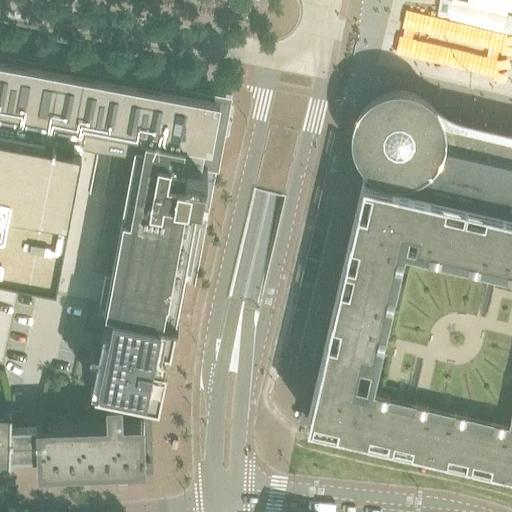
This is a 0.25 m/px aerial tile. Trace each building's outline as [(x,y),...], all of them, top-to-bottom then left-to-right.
[(0,264),(57,275),(83,138),(115,144),(136,148),(114,273),(113,282),(113,283),(109,301),(109,303),(114,304),(177,317),(178,314),(177,314),(183,286),(198,204),(203,204),(210,168),(224,95),(174,85),(62,64),(38,59),(37,59),(0,52),(0,264)] [(335,292),(337,293),(309,414),(388,432),(471,452),(511,461),(511,134),(461,122),(455,120),(450,118),(445,115),(440,112),(436,108),(428,99),(423,96),(419,93),(414,90),(408,89),(403,88),(397,88),(391,88),(386,89),(381,91),(376,94),(371,97),(367,101),(364,105),(362,108),(360,110),(358,115),(357,120),(356,124),(356,126),(355,131),(356,137),(357,143),(359,148),(362,153),(367,160),(364,173),(363,173),(335,292)] [(104,319),(91,379),(99,380),(98,381),(95,380),(95,382),(145,392),(159,395),(167,358),(164,357),(166,346),(170,347),(177,317),(114,304),(111,321),(104,319)] [(36,421),(11,422),(11,450),(37,449),(38,454),(38,465),(38,468),(145,464),(144,424),(140,424),(140,400),(143,399),(145,393),(118,387),(115,398),(108,398),(109,409),(36,411),(36,421)] [(12,408),(0,408),(0,453),(9,453),(9,456),(10,457),(11,454),(11,450),(11,422),(12,408)]
